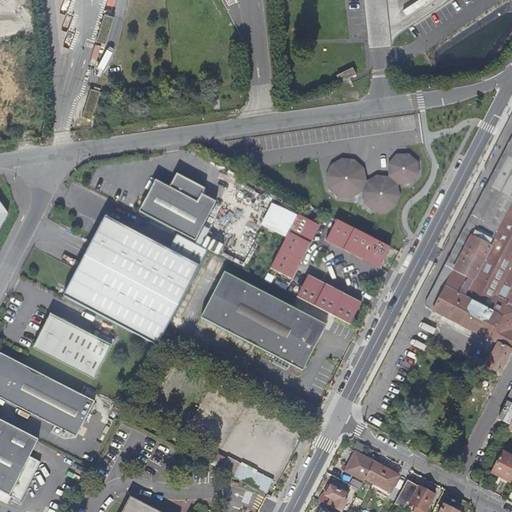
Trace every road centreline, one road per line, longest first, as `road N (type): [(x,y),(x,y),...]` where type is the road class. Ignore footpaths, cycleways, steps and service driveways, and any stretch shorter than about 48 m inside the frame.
road 1 (residential): [(48,156),(420,101),(511,78)]
road 2 (residential): [(337,418),(511,81)]
road 3 (residential): [(337,418),(484,502)]
road 4 (residential): [(0,282),(46,191),(48,156)]
